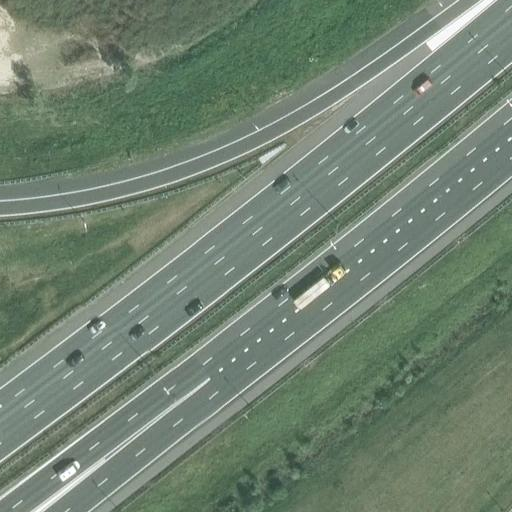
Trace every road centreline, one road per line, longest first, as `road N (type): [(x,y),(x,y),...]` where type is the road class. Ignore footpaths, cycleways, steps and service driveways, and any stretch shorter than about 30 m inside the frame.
road 1 (motorway): [(511,24),(0,425)]
road 2 (motorway): [(490,0),(208,163),(103,198),(0,212)]
road 3 (motorway): [(203,364),(511,117)]
road 4 (motorway): [(9,511),(203,364)]
road 5 (motorway): [(49,511),(203,364)]
